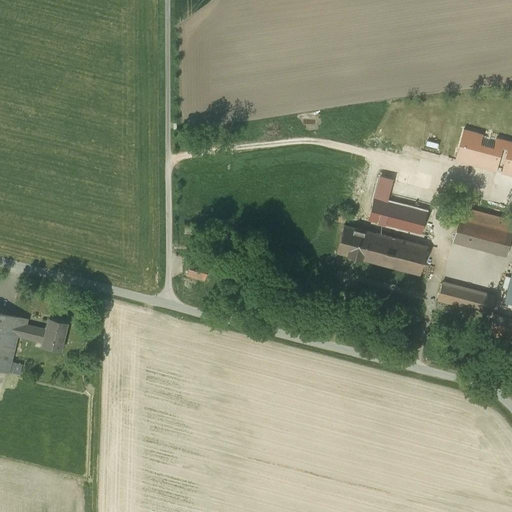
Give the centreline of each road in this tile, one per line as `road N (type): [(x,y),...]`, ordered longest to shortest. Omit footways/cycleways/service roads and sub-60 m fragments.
road 1 (unclassified): [(167,303),(491,386)]
road 2 (unclassified): [(167,303),(167,0)]
road 3 (unclassified): [(0,260),(167,303)]
